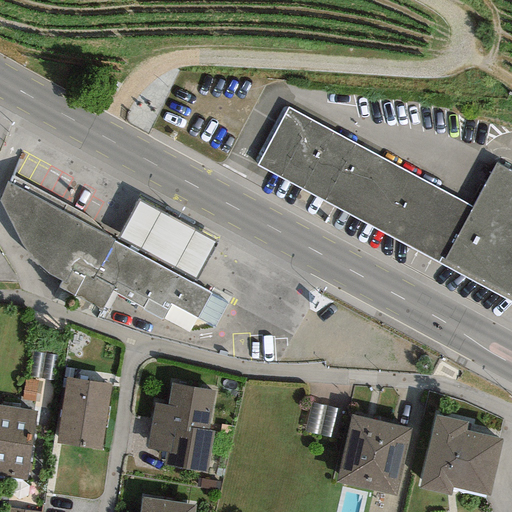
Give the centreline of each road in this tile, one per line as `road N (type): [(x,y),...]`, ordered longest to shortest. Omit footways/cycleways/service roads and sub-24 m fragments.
road 1 (primary): [(0,79),(511,358)]
road 2 (residential): [(511,414),(431,383),(235,371),(28,304)]
road 3 (track): [(440,0),(449,19),(440,59),(373,64),(199,51),(160,58),(106,114)]
